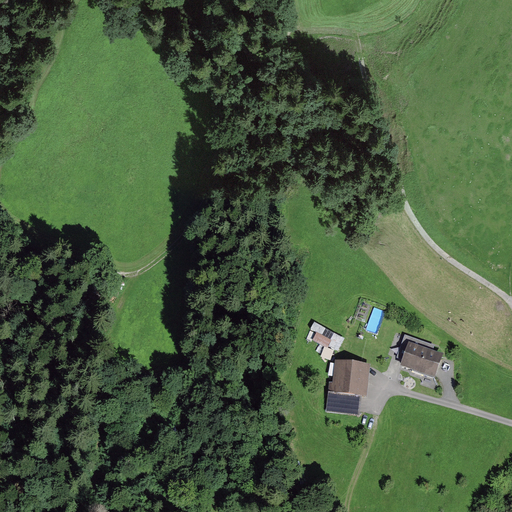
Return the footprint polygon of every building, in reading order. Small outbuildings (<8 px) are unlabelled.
[(374,313),(368,336),(379,339),(385,316),(374,313)] [(321,357),(335,361),(344,334),(314,324),(312,329),(318,331),(314,342),(325,345),(321,357)] [(446,361),(409,347),(400,369),(437,383),(446,361)] [(370,368),(334,364),(330,394),(367,398),(370,368)] [(331,396),(329,415),(363,419),(365,400),(331,396)]
